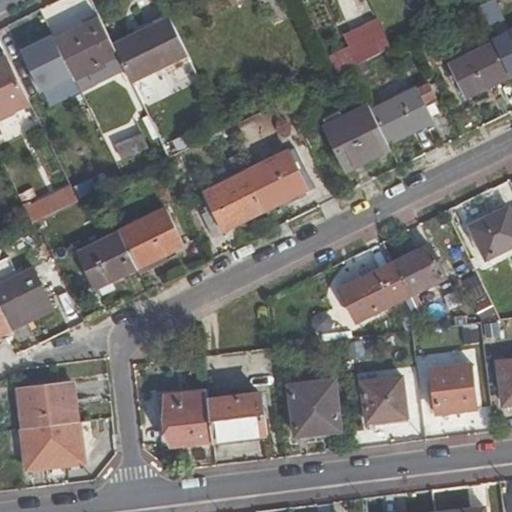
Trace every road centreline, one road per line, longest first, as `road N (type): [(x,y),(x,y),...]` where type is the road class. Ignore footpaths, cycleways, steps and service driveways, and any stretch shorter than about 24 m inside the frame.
road 1 (residential): [(137,498),(120,361),(131,332),(511,142)]
road 2 (residential): [(137,498),(511,452)]
